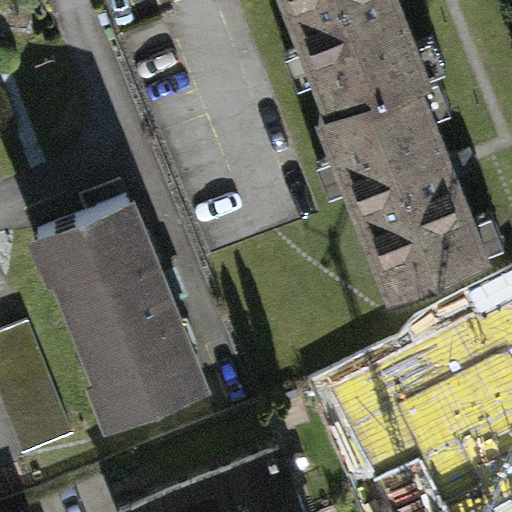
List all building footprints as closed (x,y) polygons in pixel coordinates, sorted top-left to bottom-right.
[(408,0),(289,0),(325,89),(409,56),(428,48),(408,0)] [(314,94),(389,283),(485,246),(409,56),(325,89),(314,94)] [(26,217),(103,411),(206,371),(128,176),(26,217)] [(511,314),(357,381),(407,498),(511,450),(511,314)] [(0,326),(0,386),(25,449),(75,429),(30,315),(0,326)] [(261,425),(118,484),(128,511),(318,511),(295,456),(279,464),(261,425)]
